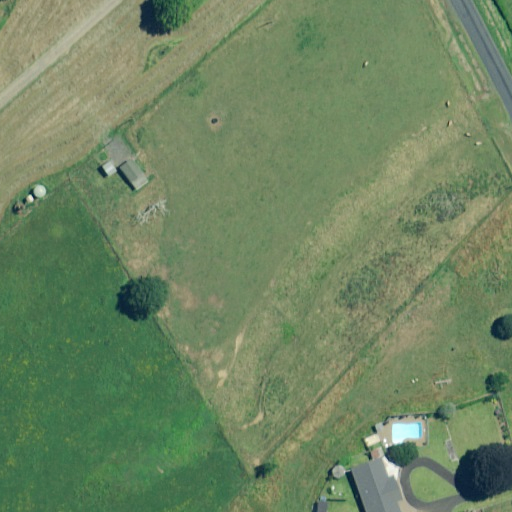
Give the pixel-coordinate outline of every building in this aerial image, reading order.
[(173,152),(162,138),(146,150),(159,168),(152,173),(164,190),(196,168),(180,146),(173,152)] [(116,172),(110,160),(102,165),(108,177),(116,172)] [(148,181),(132,160),(120,168),(137,190),(148,181)] [(387,476),(378,449),(368,453),(371,462),(350,469),(364,511),(400,511),(397,502),(400,502),(391,475),(387,476)] [(326,511),(327,502),(317,502),(316,511),(326,511)]
